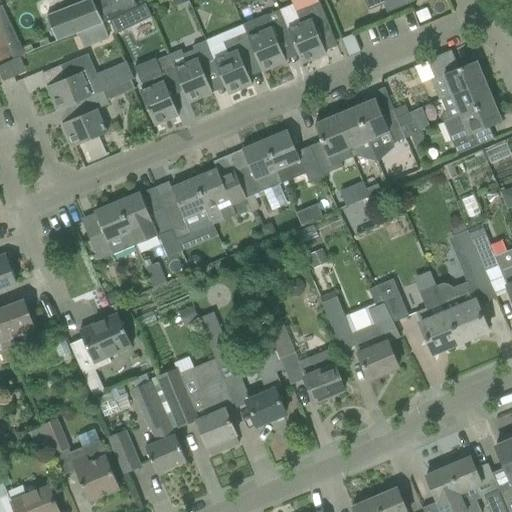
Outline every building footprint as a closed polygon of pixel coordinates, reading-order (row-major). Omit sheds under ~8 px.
[(86,0),(47,16),(57,42),(103,24),(93,0),(86,0)] [(96,0),(106,21),(137,6),(133,0),(96,0)] [(381,0),(383,5),(387,13),(415,1),(414,0),(381,0)] [(291,37),(302,64),(326,54),(318,35),(331,29),(319,2),(296,12),(292,5),(280,10),(291,37)] [(146,4),(110,21),(116,35),(152,17),(146,4)] [(426,8),(415,12),(419,22),(430,18),(426,8)] [(261,18),(243,26),(246,32),(246,33),(257,60),(262,72),(286,62),(278,43),(291,37),(280,10),(267,16),(268,19),(263,21),(261,18)] [(0,61),(12,56),(4,38),(0,29),(0,61)] [(217,68),(228,95),(253,85),(244,66),(257,60),(246,33),(223,43),(228,56),(214,61),(217,68)] [(168,55),(183,91),(188,103),(213,93),(204,74),(217,68),(214,61),(206,41),(193,47),(194,50),(183,55),(181,50),(168,55)] [(430,80),(439,100),(484,81),(476,61),(459,68),(451,51),(427,61),(435,79),(430,80)] [(66,79),(47,87),(57,111),(77,103),(77,104),(111,90),(134,80),(127,62),(96,74),(94,69),(88,55),(61,66),(66,79)] [(140,92),(155,126),(179,116),(171,97),(183,91),(168,55),(156,61),(155,59),(135,67),(141,83),(144,82),(146,89),(140,92)] [(0,65),(0,83),(15,77),(9,62),(0,65)] [(132,81),(119,86),(123,95),(136,90),(132,81)] [(442,118),(443,121),(493,101),(484,81),(439,100),(439,101),(441,100),(446,110),(442,118)] [(82,116),(63,124),(73,148),(107,134),(97,111),(97,110),(109,104),(108,102),(114,99),(111,90),(77,104),(82,116)] [(356,108),(369,139),(368,139),(372,149),(393,141),(394,144),(406,139),(405,137),(397,117),(394,110),(382,115),(376,99),(356,108)] [(443,121),(457,154),(494,139),(489,127),(502,122),(493,101),(443,121)] [(394,110),(397,117),(408,112),(405,105),(394,110)] [(372,149),(368,139),(369,139),(356,108),(335,116),(353,158),(372,149)] [(397,117),(405,137),(418,131),(414,120),(412,121),(408,112),(397,117)] [(322,142),(311,146),(323,175),(343,167),(341,162),(353,158),(335,116),(315,125),(322,142)] [(288,131),(264,141),(282,182),(305,173),(309,184),(324,178),(323,175),(311,146),(296,152),(288,131)] [(411,137),(415,146),(423,142),(418,131),(405,137),(406,139),(411,137)] [(246,174),(236,178),(245,198),(254,194),(258,192),(260,192),(282,182),(264,141),(263,141),(256,144),(254,140),(242,145),(243,149),(242,150),(251,172),(246,174)] [(452,163),(441,167),(443,172),(446,181),(457,177),(454,168),(452,163)] [(217,169),(194,179),(213,225),(237,215),(233,206),(246,200),(245,198),(236,178),(223,183),(220,176),(217,169)] [(334,209),(367,196),(358,175),(326,188),(334,209)] [(172,229),(177,240),(213,225),(194,179),(171,188),(177,203),(163,209),(171,229),(172,229)] [(377,183),(365,188),(369,197),(381,192),(377,183)] [(511,188),(500,193),(507,210),(511,207),(511,188)] [(117,203),(135,245),(145,241),(157,236),(171,229),(163,209),(149,215),(140,193),(117,203)] [(461,201),(470,223),(482,217),(473,195),(461,201)] [(89,240),(98,261),(135,245),(117,203),(95,212),(104,234),(89,240)] [(258,215),(254,217),(258,228),(263,226),(258,215)] [(271,223),(260,228),(264,238),(275,233),(271,223)] [(296,233),(301,244),(319,236),(314,225),(296,233)] [(499,265),(511,298),(511,249),(496,257),(484,228),(469,234),(474,246),(485,271),(499,265)] [(474,246),(459,252),(474,289),(476,288),(481,300),(483,303),(496,298),(495,297),(489,283),(485,271),(474,246)] [(0,288),(17,283),(8,260),(6,255),(0,256),(0,288)] [(375,287),(392,322),(407,316),(392,279),(375,287)] [(426,308),(415,313),(433,354),(460,342),(443,302),(443,301),(436,286),(420,293),(426,308)] [(324,302),(322,303),(342,350),(356,344),(359,353),(358,353),(369,380),(398,368),(388,343),(400,338),(392,322),(375,287),(369,290),(375,301),(373,305),(367,308),(374,325),(366,328),(352,334),(345,316),(337,297),(324,302)] [(470,290),(443,302),(460,342),(488,330),(470,290)] [(115,291),(106,294),(110,305),(119,301),(115,291)] [(0,352),(2,352),(11,348),(15,346),(12,338),(34,330),(24,301),(0,309),(0,352)] [(193,307),(179,312),(185,327),(199,322),(193,307)] [(214,313),(199,320),(211,348),(216,359),(227,390),(235,408),(237,407),(247,403),(246,401),(251,399),(244,383),(226,341),(214,313)] [(70,344),(84,375),(111,363),(109,357),(132,346),(118,314),(80,331),(83,339),(70,344)] [(267,326),(281,358),(296,352),(281,319),(267,326)] [(0,357),(3,365),(15,360),(10,349),(11,349),(11,348),(2,352),(0,352),(0,357)] [(298,361),(315,403),(344,390),(333,365),(327,349),(298,361)] [(251,399),(246,401),(247,403),(257,427),(285,414),(275,390),(282,387),(276,372),(284,369),(277,351),(259,358),(256,365),(259,373),(267,392),(251,399)] [(195,422),(196,421),(211,455),(229,448),(226,440),(236,436),(219,394),(227,390),(216,359),(192,370),(181,374),(189,394),(184,396),(194,421),(195,422)] [(162,387),(161,388),(174,419),(175,419),(179,426),(179,428),(195,422),(184,396),(189,394),(181,374),(178,368),(158,377),(162,387)] [(152,382),(133,390),(156,442),(145,446),(157,474),(186,461),(152,382)] [(112,389),(111,390),(114,398),(126,393),(122,385),(119,386),(118,386),(117,387),(112,389)] [(42,425),(54,455),(69,448),(56,418),(42,425)] [(109,437),(124,474),(141,467),(126,430),(109,437)] [(511,433),(501,438),(502,442),(494,445),(511,488),(511,433)] [(83,447),(71,452),(74,460),(72,461),(89,502),(120,489),(100,440),(83,447)] [(470,457),(447,467),(466,511),(482,511),(477,500),(480,498),(475,487),(483,484),(470,457)] [(466,511),(447,467),(426,476),(438,501),(423,508),(424,511),(466,511)] [(11,503),(14,511),(59,511),(48,486),(11,503)] [(407,511),(397,488),(373,498),(379,511),(407,511)] [(507,511),(498,490),(484,496),(491,511),(507,511)] [(379,511),(373,498),(353,507),(354,511),(379,511)]
